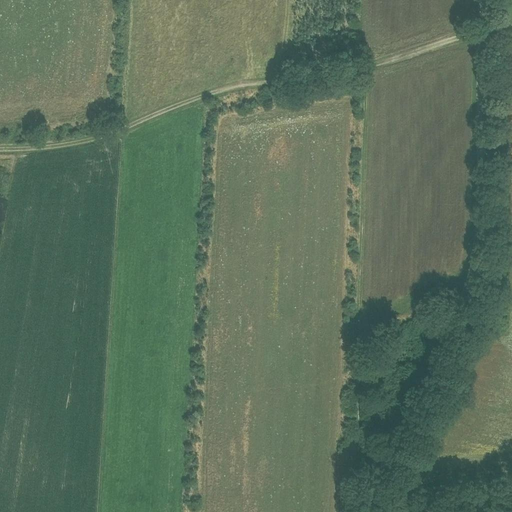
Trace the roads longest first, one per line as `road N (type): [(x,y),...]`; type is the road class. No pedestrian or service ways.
road 1 (unclassified): [(361,511),(475,267),(480,0)]
road 2 (track): [(0,148),(89,138),(221,89),(341,72),(479,30)]
